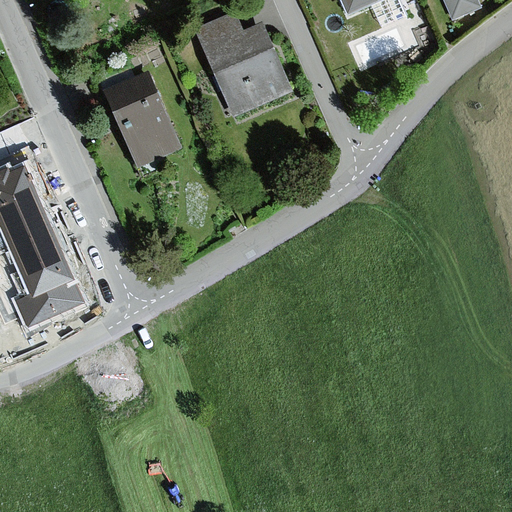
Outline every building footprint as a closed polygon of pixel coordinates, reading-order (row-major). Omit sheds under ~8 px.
[(339,0),(346,16),(385,0),(339,0)] [(477,0),(444,0),(453,19),(481,7),(477,0)] [(237,10),(197,28),(235,114),(292,89),(263,22),(245,30),(237,10)] [(150,72),(106,91),(139,166),(182,148),(150,72)] [(391,83),(380,89),(386,99),(396,93),(391,83)] [(34,163),(0,178),(0,270),(1,274),(70,242),(34,163)]
